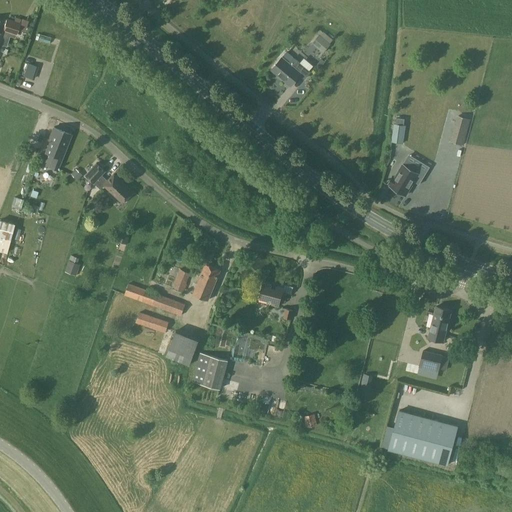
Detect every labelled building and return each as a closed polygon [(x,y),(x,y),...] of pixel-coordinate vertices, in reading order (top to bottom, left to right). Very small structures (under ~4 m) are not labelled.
[(16,35),(20,23),(6,19),(2,31),(16,35)] [(320,36),(312,41),(318,52),(326,47),(320,36)] [(293,57),(288,63),(282,57),(272,70),(290,85),(300,74),(306,78),(311,72),(293,57)] [(32,79),(35,67),(26,64),(22,76),(32,79)] [(54,156),(49,167),(57,170),(71,134),(53,127),(48,140),(50,141),(45,153),(54,156)] [(464,144),(466,136),(454,133),(452,141),(464,144)] [(100,189),(103,186),(123,203),(133,192),(114,174),(108,180),(102,175),(105,171),(97,163),(85,175),(100,189)] [(406,195),(418,174),(402,165),(394,178),(393,177),(389,184),(391,185),(390,185),(406,195)] [(33,184),(24,207),(32,210),(41,187),(33,184)] [(12,232),(14,224),(0,219),(0,251),(7,254),(7,253),(12,232)] [(78,264),(80,258),(71,255),(64,272),(76,276),(80,264),(78,264)] [(208,300),(220,269),(206,263),(193,294),(208,300)] [(184,292),(191,274),(180,269),(173,287),(184,292)] [(280,300),(284,301),(286,293),(283,292),(284,288),(276,286),(276,289),(271,287),(272,285),(263,282),(258,298),(272,302),(272,304),(279,306),(280,300)] [(181,316),(185,304),(129,283),(124,295),(181,316)] [(443,341),(451,310),(436,306),(428,338),(443,341)] [(293,310),(286,308),(284,317),(290,319),(293,310)] [(165,333),(169,322),(140,312),(136,323),(165,333)] [(176,330),(168,349),(166,355),(189,365),(192,358),(199,340),(176,330)] [(419,367),(438,372),(443,355),(423,350),(419,367)] [(227,360),(200,352),(192,382),(219,389),(227,360)] [(458,426),(399,410),(388,449),(448,465),(458,426)]
